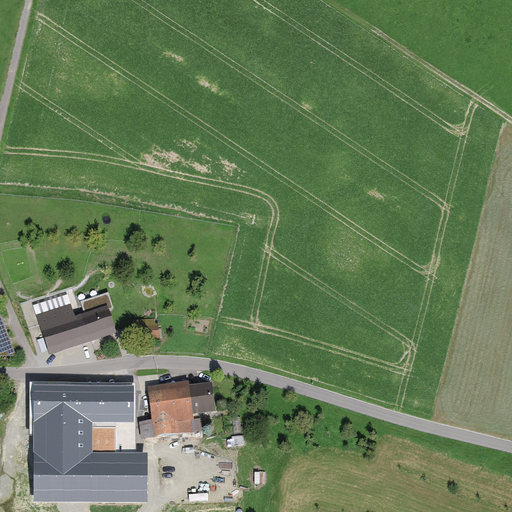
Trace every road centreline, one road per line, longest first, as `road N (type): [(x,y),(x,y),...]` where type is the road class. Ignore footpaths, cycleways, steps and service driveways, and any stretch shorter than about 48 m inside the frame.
road 1 (unclassified): [(511,448),(231,369),(159,362),(0,373)]
road 2 (track): [(511,128),(329,0)]
road 3 (track): [(0,139),(29,0)]
